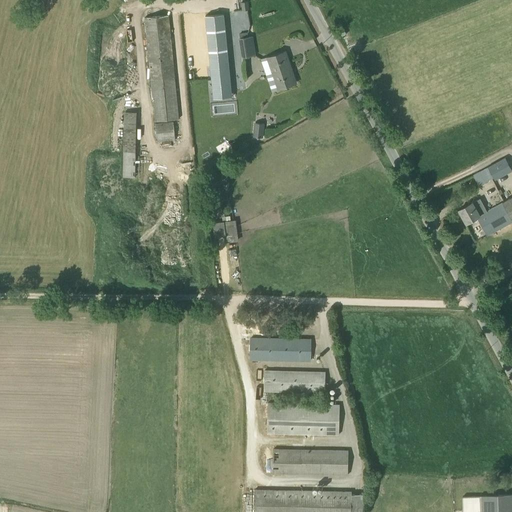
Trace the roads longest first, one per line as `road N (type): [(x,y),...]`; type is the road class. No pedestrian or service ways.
road 1 (track): [(468,298),(0,294)]
road 2 (unclassified): [(464,290),(305,0)]
